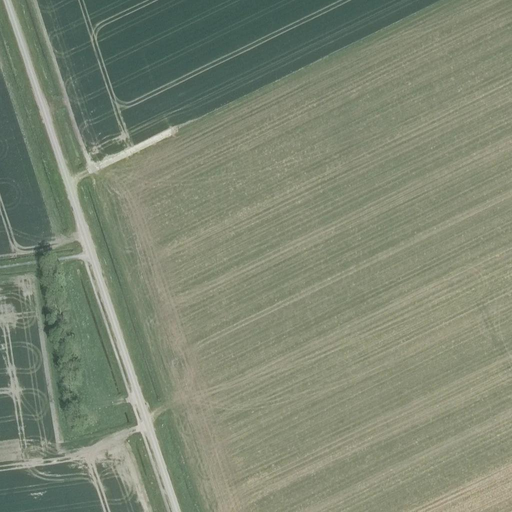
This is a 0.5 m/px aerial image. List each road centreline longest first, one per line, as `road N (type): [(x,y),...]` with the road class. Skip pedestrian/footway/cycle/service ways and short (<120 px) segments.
road 1 (unclassified): [(90,254),(176,511)]
road 2 (unclassified): [(90,254),(5,0)]
